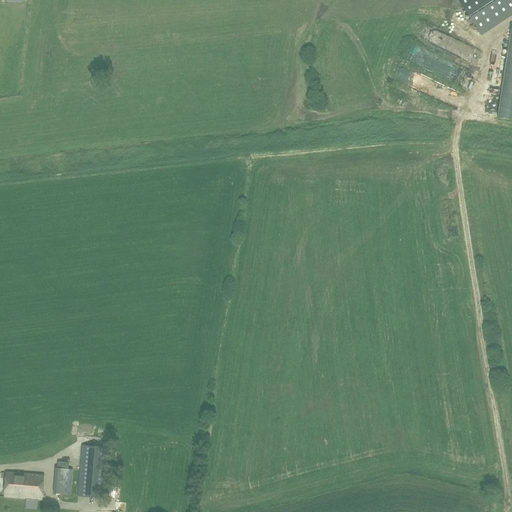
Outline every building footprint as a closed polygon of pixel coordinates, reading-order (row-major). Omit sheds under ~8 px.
[(511,0),(458,0),(482,35),(511,14),(511,0)] [(511,29),(509,29),(495,117),(511,119),(511,29)] [(434,53),(425,65),(430,69),(439,57),(434,53)] [(437,87),(431,90),(433,96),(439,94),(437,87)] [(78,497),(105,499),(108,448),(81,446),(78,497)] [(55,495),(71,496),(72,470),(56,469),(55,495)] [(6,473),(4,497),(11,498),(11,503),(9,511),(40,511),(41,506),(16,504),(17,498),(42,500),(44,476),(6,473)]
